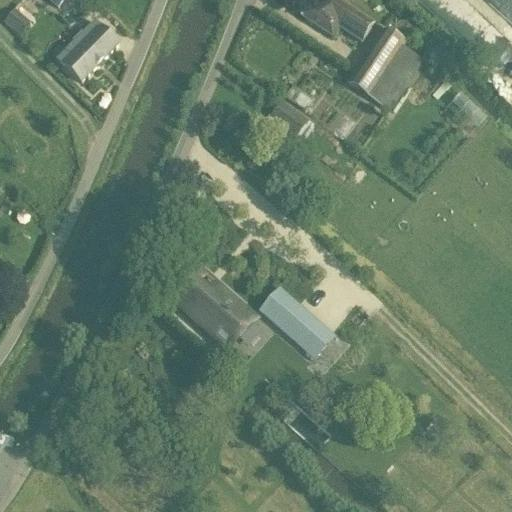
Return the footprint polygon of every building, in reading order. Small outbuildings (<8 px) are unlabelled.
[(46,0),(58,11),(67,0),(46,0)] [(361,46),(373,26),(333,0),(314,0),(301,21),(332,41),(338,31),(361,46)] [(103,63),(118,48),(117,47),(94,25),(83,36),(81,35),(72,44),(74,45),(57,62),(80,85),(81,86),(96,71),(97,71),(103,64),(103,63)] [(349,86),(388,113),(420,64),(402,52),(405,47),(385,33),(349,86)] [(282,105),(268,125),(296,145),(310,125),(282,105)] [(188,261),(160,293),(216,341),(225,330),(239,342),(257,322),(217,287),(207,298),(197,289),(206,278),(188,261)] [(279,291),(262,311),(265,313),(301,345),(318,325),(279,291)]
